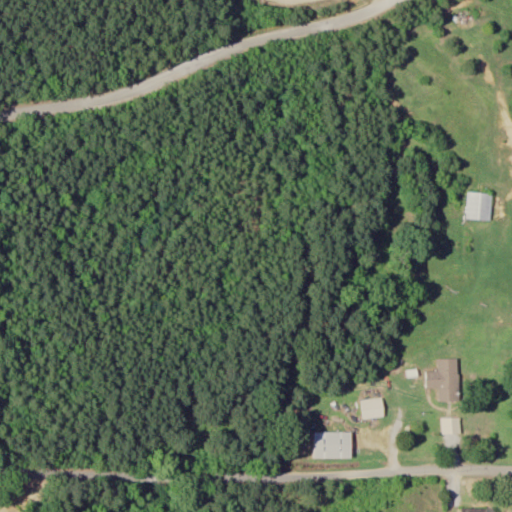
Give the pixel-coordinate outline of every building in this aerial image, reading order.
[(480,182),(454,181),(453,219),(493,220),(494,194),(479,193),(480,182)] [(462,401),(459,358),(439,360),(440,372),(427,373),(428,388),(440,388),(441,403),(462,401)] [(364,419),(385,418),(385,399),(363,400),(364,419)] [(460,418),(443,418),(443,434),(461,434),(460,418)] [(353,433),(316,433),(316,459),(353,459),(353,433)]
